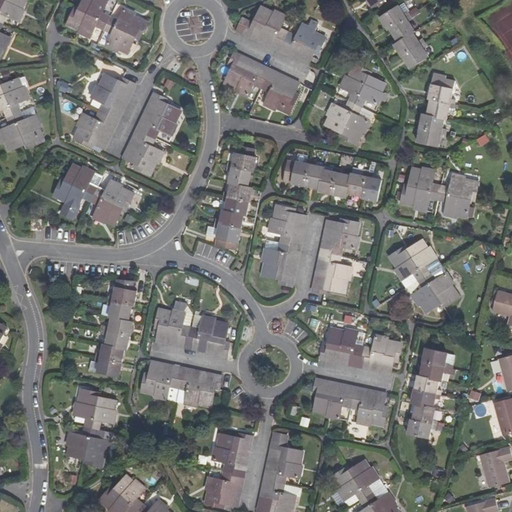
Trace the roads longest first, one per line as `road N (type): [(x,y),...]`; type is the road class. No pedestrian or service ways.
road 1 (residential): [(4,247),(32,329),(34,511)]
road 2 (residential): [(199,51),(212,141),(177,227),(147,249)]
road 3 (residential): [(147,249),(232,283),(264,340)]
road 4 (residential): [(147,249),(117,255),(4,247)]
